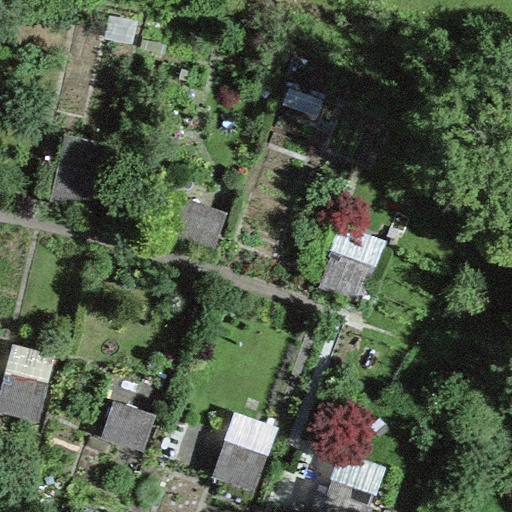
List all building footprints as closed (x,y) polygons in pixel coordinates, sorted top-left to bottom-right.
[(95,181),(60,173),(55,197),(90,204),(95,181)] [(220,217),(186,206),(178,229),(212,240),(220,217)] [(325,281),(358,294),(367,271),(333,258),(325,281)] [(42,389),(7,380),(1,404),(36,413),(42,389)] [(149,419),(115,408),(107,431),(141,442),(149,419)] [(226,448),(218,470),(252,483),(260,460),(226,448)] [(362,511),(367,499),(333,486),(325,510),(331,511),(362,511)]
